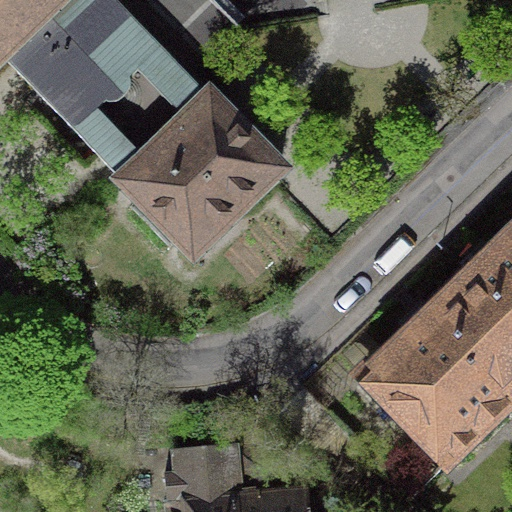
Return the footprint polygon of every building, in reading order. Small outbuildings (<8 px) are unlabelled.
[(0,0),(0,57),(1,57),(59,0),(0,0)] [(209,100),(111,0),(59,0),(1,57),(124,183),(155,153),(156,154),(161,149),(160,148),(174,135),(179,131),(178,130),(209,100)] [(124,183),(188,248),(184,252),(193,262),(202,253),(198,249),(273,177),(275,179),(283,172),(275,164),(273,166),(246,139),(209,100),(178,130),(179,131),(174,135),(160,148),(161,149),(156,154),(155,153),(124,183)] [(511,231),(448,293),(511,358),(511,231)] [(511,358),(448,293),(362,376),(446,463),(510,401),(499,390),(511,379),(511,378),(511,358)] [(275,450),(232,454),(237,511),(298,511),(296,488),(278,490),(278,485),(275,450)] [(237,511),(232,454),(175,459),(177,472),(163,474),(166,511),(237,511)]
